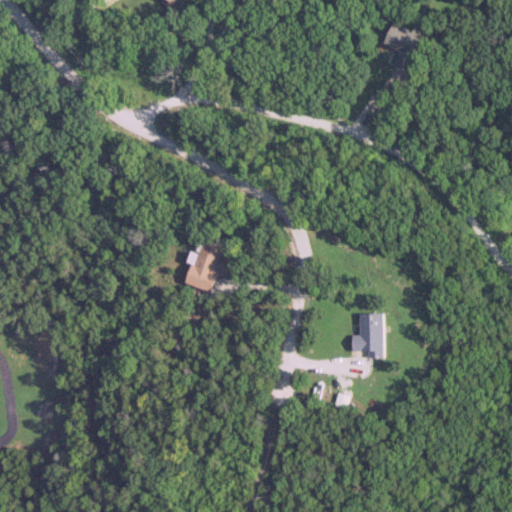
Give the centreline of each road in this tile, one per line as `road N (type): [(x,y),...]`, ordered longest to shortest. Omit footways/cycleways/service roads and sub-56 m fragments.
road 1 (residential): [(125,120),(173,96),(245,103),(347,129),(403,152),(448,189),(511,269)]
road 2 (residential): [(125,120),(280,202),(299,236),(304,276),(279,393)]
road 3 (residential): [(125,120),(9,0)]
road 4 (residential): [(181,97),(253,0)]
